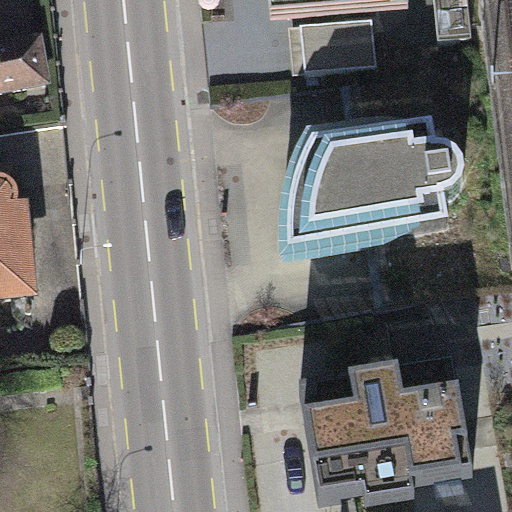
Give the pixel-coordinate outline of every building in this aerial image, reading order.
[(413,0),(269,0),(274,39),(291,37),(296,84),(380,74),(375,27),(416,22),(413,0)] [(0,113),(59,106),(52,52),(0,59),(0,113)] [(438,130),(315,151),(292,208),(283,279),(460,245),(456,219),(476,209),(479,187),(465,167),(446,163),(438,130)] [(31,184),(0,189),(0,321),(46,318),(31,184)] [(318,491),(321,511),(342,511),(418,499),(465,492),(476,490),(471,459),(470,448),(466,429),(463,412),(458,380),(401,389),(352,397),(304,405),(310,442),(318,491)]
